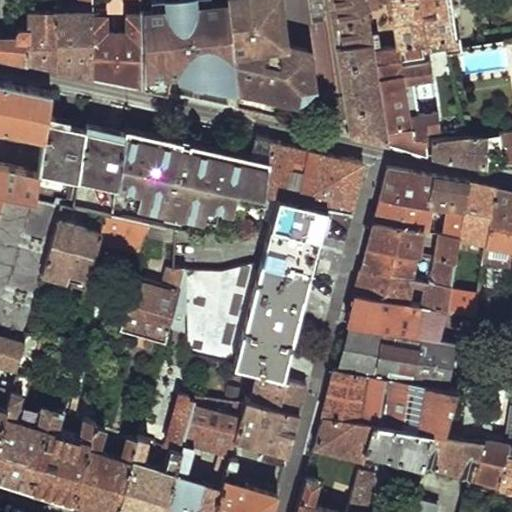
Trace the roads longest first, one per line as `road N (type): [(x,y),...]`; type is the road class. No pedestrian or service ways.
road 1 (residential): [(378,152),(0,66)]
road 2 (residential): [(282,511),(378,152)]
road 3 (residential): [(511,178),(378,152)]
